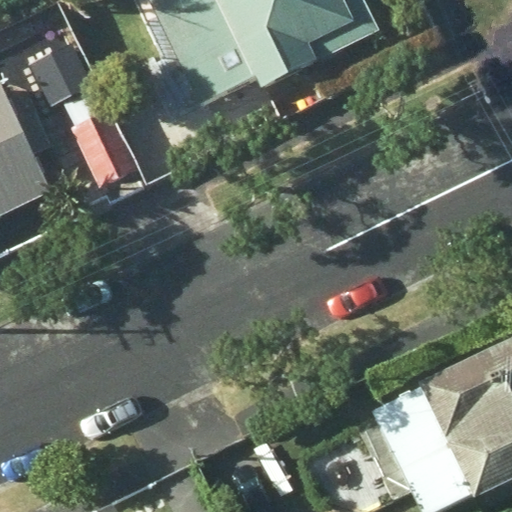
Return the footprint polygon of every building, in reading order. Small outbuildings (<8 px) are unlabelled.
[(245,101),(275,86),(233,0),(129,0),(186,119),(241,92),(245,101)] [(233,0),(275,86),(372,38),(354,0),(351,0),(348,2),(346,0),(233,0)] [(0,221),(57,195),(1,80),(0,80),(0,221)] [(142,90),(102,110),(134,174),(174,154),(142,90)] [(100,117),(61,136),(89,194),(128,175),(100,117)] [(511,328),(403,379),(406,386),(357,409),(361,419),(342,428),(378,501),(397,493),(405,511),(425,511),(511,471),(511,328)]
